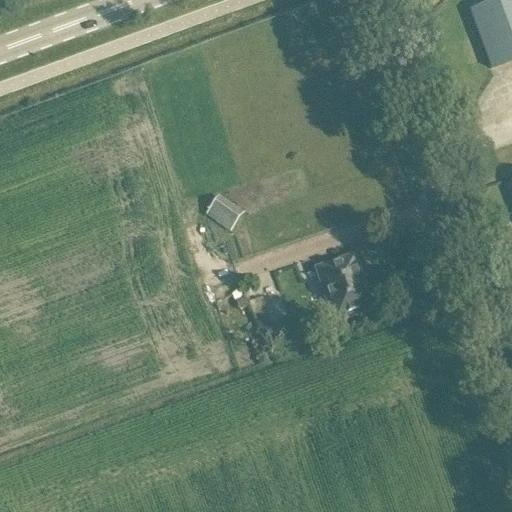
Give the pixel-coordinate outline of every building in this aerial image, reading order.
[(490,69),(511,61),(511,10),(508,0),(503,0),(469,12),(490,69)] [(0,241),(191,179),(168,111),(0,166),(0,241)] [(231,235),(246,221),(225,198),(210,212),(231,235)] [(0,443),(236,375),(216,306),(75,348),(72,338),(82,335),(77,321),(203,284),(183,216),(0,270),(0,443)] [(363,291),(361,291),(358,280),(359,280),(358,277),(359,274),(356,265),(353,264),(352,260),(335,266),(332,265),(324,268),(322,271),(318,272),(335,322),(370,310),(363,291)] [(245,292),(266,352),(288,344),(266,284),(245,292)]
